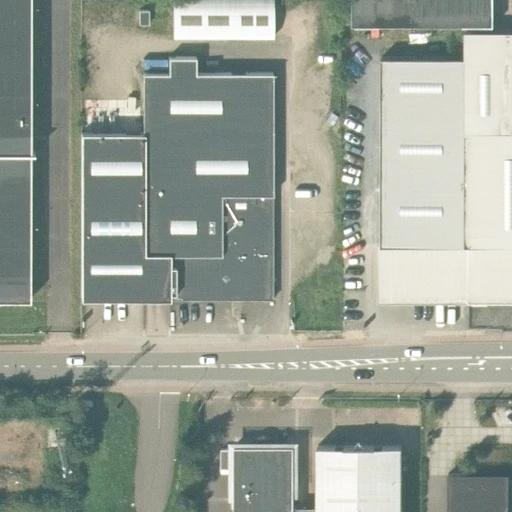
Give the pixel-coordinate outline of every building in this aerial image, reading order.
[(0,0),(0,299),(29,300),(29,0),(0,0)] [(173,0),(173,38),(234,38),(233,0),(173,0)] [(493,0),(352,0),(353,24),(493,25),(493,0)] [(148,24),(149,10),(139,10),(139,24),(148,24)] [(511,29),(466,30),(466,57),(468,244),(468,299),(468,301),(511,300),(511,29)] [(81,133),(81,279),(81,299),(272,300),(272,73),(196,73),(195,57),(168,57),(168,73),(143,73),(142,133),(81,133)] [(381,245),(381,291),(390,300),(468,300),(468,244),(465,244),(465,182),(465,121),(465,57),(465,58),(381,58),(381,245)] [(401,511),(402,446),(317,446),(317,507),(294,507),(294,446),(235,446),(234,511),(401,511)] [(0,511),(49,511),(49,481),(51,481),(51,479),(50,478),(26,459),(0,459),(0,511)] [(448,474),(448,511),(508,511),(509,474),(448,474)]
